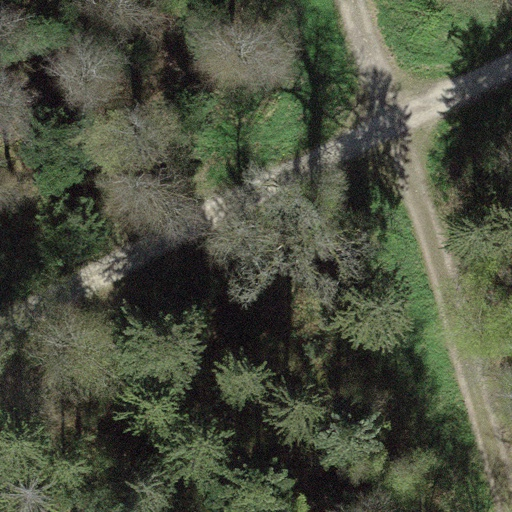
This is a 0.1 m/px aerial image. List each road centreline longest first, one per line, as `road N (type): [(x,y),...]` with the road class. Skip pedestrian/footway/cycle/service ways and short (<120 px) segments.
road 1 (track): [(0,332),(511,55)]
road 2 (track): [(503,511),(343,0)]
